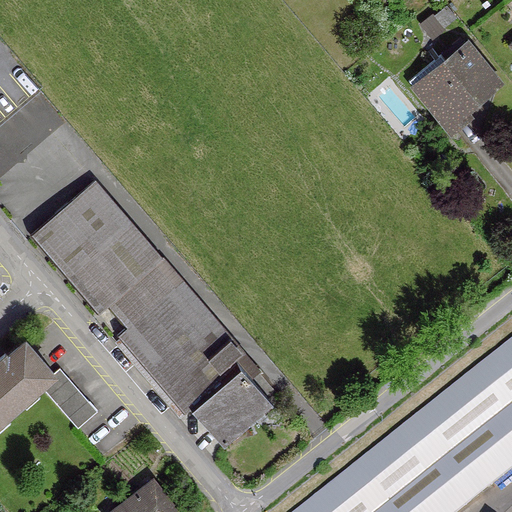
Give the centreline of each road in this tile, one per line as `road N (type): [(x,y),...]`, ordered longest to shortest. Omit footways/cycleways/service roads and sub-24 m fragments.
road 1 (residential): [(249,510),(511,302)]
road 2 (residential): [(249,510),(38,286)]
